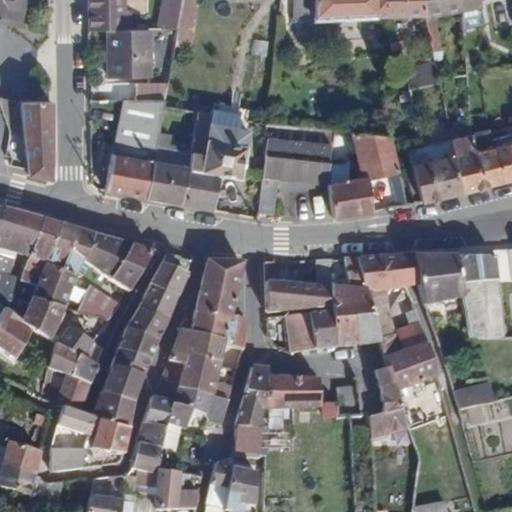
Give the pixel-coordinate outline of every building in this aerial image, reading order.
[(0,0),(0,20),(9,22),(13,0),(0,0)] [(24,0),(13,0),(9,22),(19,25),(24,0)] [(87,0),(87,11),(88,30),(106,30),(130,29),(130,11),(124,10),(123,0),(87,0)] [(180,0),(161,0),(157,28),(176,28),(178,16),(180,0)] [(197,0),(180,0),(178,16),(195,19),(197,0)] [(293,0),(293,20),(384,17),(383,0),(293,0)] [(425,16),(422,0),(383,0),(384,17),(425,16)] [(461,9),(459,0),(422,0),(425,16),(461,9)] [(481,5),(480,0),(459,0),(461,9),(481,5)] [(178,16),(176,28),(172,46),(190,49),(195,19),(178,16)] [(130,29),(106,30),(107,77),(149,78),(148,29),(130,29)] [(404,40),(389,42),(390,51),(405,48),(404,40)] [(407,68),(410,89),(439,82),(438,79),(435,61),(407,68)] [(134,82),(134,99),(164,98),(166,81),(134,82)] [(122,99),(104,190),(145,197),(156,142),(164,103),(164,98),(134,99),(122,99)] [(50,100),(17,101),(26,173),(51,179),(50,100)] [(241,114),(212,108),(211,114),(209,123),(239,129),(241,114)] [(186,168),(218,174),(238,178),(246,130),(239,129),(209,123),(211,114),(203,113),(196,112),(189,150),(186,168)] [(266,124),(265,137),(331,144),(331,141),(332,129),(266,124)] [(327,183),(331,217),(372,211),(366,177),(389,172),(398,170),(390,135),(332,129),(331,141),(351,141),(360,176),(351,179),(348,162),(328,167),(327,183)] [(481,186),(511,178),(511,156),(508,141),(492,145),(489,130),(471,135),(481,186)] [(462,191),(481,186),(471,135),(451,139),(462,191)] [(265,137),(260,177),(327,183),(328,167),(331,144),(265,137)] [(409,152),(420,202),(462,191),(451,139),(425,145),(424,148),(409,152)] [(156,142),(145,197),(179,204),(186,168),(189,150),(156,142)] [(179,204),(211,210),(218,174),(186,168),(179,204)] [(389,172),(398,206),(407,205),(398,170),(389,172)] [(28,257),(40,219),(19,213),(2,209),(0,217),(0,308),(2,309),(20,320),(30,298),(35,286),(19,281),(9,277),(15,254),(28,257)] [(45,262),(61,225),(51,222),(40,219),(28,257),(19,281),(35,286),(40,274),(31,270),(36,260),(45,264),(45,262)] [(83,261),(93,235),(76,230),(61,225),(45,262),(75,275),(83,261)] [(83,261),(109,278),(130,245),(115,241),(93,235),(83,261)] [(128,290),(153,251),(130,245),(109,278),(128,290)] [(505,281),(500,250),(492,250),(492,257),(496,282),(505,281)] [(147,284),(175,296),(179,285),(189,261),(165,255),(147,284)] [(418,285),(411,255),(407,255),(380,256),(356,257),(371,311),(387,311),(385,290),(409,286),(412,285),(418,285)] [(462,297),(455,256),(431,256),(411,255),(418,285),(422,305),(462,297)] [(496,282),(492,257),(473,256),(455,256),(462,297),(470,338),(503,338),(496,282)] [(371,311),(356,257),(342,258),(345,289),(328,287),(329,307),(329,312),(353,312),(371,311)] [(328,287),(328,259),(316,259),(316,286),(272,282),(272,261),(262,262),(264,313),(329,307),(328,287)] [(230,314),(240,263),(236,262),(219,261),(205,261),(191,325),(181,325),(179,329),(223,342),(242,348),(245,339),(245,318),(230,314)] [(63,308),(75,275),(45,262),(45,264),(40,274),(35,286),(30,298),(63,308)] [(120,304),(89,284),(78,311),(109,319),(120,304)] [(137,308),(166,321),(172,305),(175,296),(147,284),(137,308)] [(52,333),(63,308),(30,298),(20,320),(30,329),(49,341),(52,333)] [(126,327),(158,341),(162,330),(166,321),(137,308),(126,327)] [(20,320),(2,309),(0,312),(0,350),(14,359),(30,329),(20,320)] [(405,313),(409,327),(419,323),(415,310),(405,313)] [(377,342),(371,311),(353,312),(355,344),(377,342)] [(387,311),(371,311),(377,342),(384,358),(426,343),(419,323),(409,327),(394,334),(387,311)] [(309,313),(310,350),(328,348),(327,312),(309,313)] [(355,344),(353,312),(329,312),(327,312),(328,348),(342,346),(355,344)] [(283,316),(288,352),(310,350),(309,313),(283,316)] [(283,316),(265,317),(266,337),(273,348),(288,352),(283,316)] [(66,375),(90,384),(97,366),(82,357),(93,341),(68,326),(60,338),(56,344),(53,343),(45,368),(66,375)] [(118,348),(150,360),(153,353),(158,341),(126,327),(118,348)] [(223,342),(179,329),(167,360),(183,364),(187,354),(218,362),(223,342)] [(52,333),(49,341),(53,343),(56,344),(60,338),(52,333)] [(426,343),(384,358),(388,366),(396,390),(437,376),(426,343)] [(110,366),(143,376),(145,370),(148,366),(150,360),(118,348),(110,366)] [(183,364),(167,360),(160,380),(179,385),(210,395),(227,401),(231,387),(214,383),(217,366),(218,362),(187,354),(183,364)] [(100,391),(134,400),(136,393),(143,376),(110,366),(100,391)] [(374,369),(375,374),(378,387),(383,412),(368,417),(370,427),(370,438),(408,430),(408,426),(396,390),(388,366),(374,369)] [(234,423),(260,428),(260,409),(266,408),(267,377),(267,369),(250,367),(241,400),(234,423)] [(61,407),(80,413),(90,384),(66,375),(54,405),(56,406),(61,407)] [(267,377),(266,408),(320,406),(318,378),(295,378),(267,377)] [(179,385),(160,380),(156,389),(176,394),(179,385)] [(487,383),(469,388),(472,399),(490,394),(487,383)] [(151,397),(150,397),(141,422),(165,428),(166,423),(184,428),(190,410),(203,413),(206,408),(210,395),(179,385),(176,394),(173,403),(151,397)] [(361,417),(357,387),(335,388),(336,419),(348,418),(361,417)] [(452,392),(458,409),(492,401),(490,394),(472,399),(469,388),(452,392)] [(176,394),(156,389),(151,397),(173,403),(176,394)] [(93,416),(128,428),(134,400),(100,391),(93,416)] [(227,401),(210,395),(206,408),(224,412),(227,401)] [(0,405),(0,418),(20,426),(25,416),(22,413),(26,403),(14,398),(9,408),(0,405)] [(88,436),(93,416),(80,413),(61,407),(56,424),(88,436)] [(86,448),(121,455),(128,428),(93,416),(88,436),(86,448)] [(165,428),(141,422),(138,432),(137,439),(130,468),(137,469),(155,474),(156,470),(165,428)] [(259,458),(259,455),(260,428),(234,423),(234,438),(245,440),(245,446),(245,457),(259,458)] [(0,449),(4,451),(0,470),(0,487),(27,495),(28,492),(33,473),(39,452),(19,445),(25,431),(3,424),(0,432),(0,449)] [(234,446),(234,456),(245,457),(245,446),(234,446)] [(55,472),(81,468),(85,450),(49,449),(49,471),(55,472)] [(213,463),(208,484),(225,487),(223,510),(227,511),(234,467),(213,463)] [(201,477),(203,468),(182,464),(180,473),(201,477)] [(234,467),(227,511),(243,511),(245,505),(254,505),(255,472),(234,467)] [(155,474),(137,469),(133,496),(154,498),(155,474)] [(176,473),(156,470),(155,474),(154,498),(154,510),(194,509),(198,491),(176,491),(176,473)] [(39,478),(33,473),(28,492),(34,494),(39,478)] [(61,482),(47,483),(42,501),(57,507),(61,482)] [(119,511),(121,501),(90,496),(86,511),(119,511)] [(413,506),(412,511),(446,511),(445,501),(413,506)]
